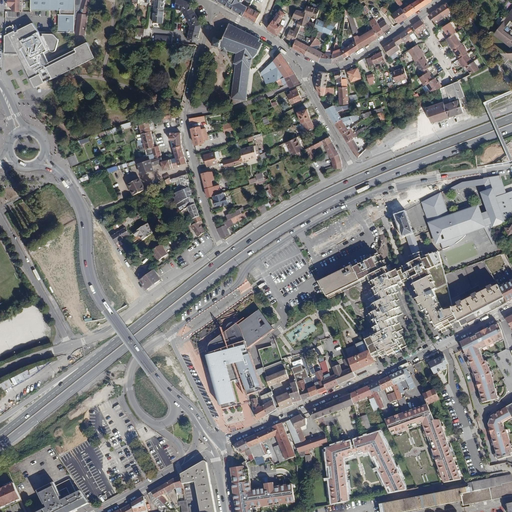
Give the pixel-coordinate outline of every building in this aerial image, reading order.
[(8,0),(9,2),(8,6),(12,6),(12,11),(22,12),(22,0),(8,0)] [(29,0),(29,11),(58,11),(58,33),(72,33),(73,0),(29,0)] [(80,0),(78,13),(88,14),(92,0),(80,0)] [(164,0),(155,0),(153,22),(162,23),(164,0)] [(191,30),(189,40),(200,41),(202,32),(204,25),(201,19),(198,12),(193,3),(184,0),(177,0),(176,8),(184,11),(187,17),(191,23),(192,25),(191,30)] [(253,0),(213,0),(242,17),(248,8),(241,4),(243,0),(244,0),(251,4),(253,0)] [(366,4),(363,0),(362,0),(356,4),(360,10),(366,6),(367,5),(366,4)] [(417,0),(403,10),(408,17),(432,0),(417,0)] [(452,12),(446,2),(429,14),(436,23),(452,12)] [(297,26),(300,27),(301,24),(315,29),(316,24),(310,22),(311,16),(318,18),(320,9),(306,6),(305,7),(304,10),(300,9),(297,8),(292,17),(299,20),(297,26)] [(250,8),(249,7),(243,16),(256,22),(260,13),(250,8)] [(408,17),(403,10),(401,8),(392,14),(399,23),(408,17)] [(285,14),(281,10),(274,20),(273,20),(272,22),(267,29),(277,36),(283,27),(279,23),(285,14)] [(511,10),(507,17),(505,16),(504,17),(498,27),(500,29),(499,30),(498,29),(495,33),(495,34),(508,44),(511,46),(511,45),(511,37),(511,36),(511,35),(511,10)] [(88,14),(78,13),(76,34),(85,35),(88,14)] [(357,28),(352,13),(347,14),(352,29),(357,28)] [(378,24),(384,32),(390,28),(385,20),(378,24)] [(418,33),(426,28),(426,27),(421,20),(413,25),(413,26),(416,30),(417,31),(415,32),(417,35),(419,34),(418,33)] [(318,61),(322,53),(317,50),(321,42),(320,40),(323,33),(322,32),(324,25),(317,22),(316,24),(315,29),(318,31),(317,34),(315,38),(310,46),(305,55),(318,61)] [(385,33),(384,32),(378,24),(377,22),(371,25),(373,29),(379,37),(385,33)] [(448,38),(455,34),(457,32),(450,22),(442,28),(444,31),(445,30),(447,33),(446,34),(448,38)] [(31,23),(4,37),(5,55),(18,56),(22,65),(34,88),(93,57),(85,42),(73,48),(74,50),(46,65),(41,55),(49,51),(53,52),(55,51),(57,40),(51,35),(42,35),(42,36),(40,36),(38,33),(31,23)] [(260,39),(229,23),(223,38),(220,39),(217,38),(215,36),(214,37),(215,39),(214,43),(212,44),(212,46),(215,45),(216,45),(216,47),(217,47),(218,46),(219,46),(220,49),(237,53),(234,63),(236,64),(232,98),(233,99),(232,105),(246,100),(250,68),(253,57),(254,58),(263,43),(260,41),(260,39)] [(335,26),(329,24),(325,32),(330,35),(335,26)] [(295,41),(299,30),(300,27),(297,26),(295,31),(290,30),(287,38),(295,41)] [(145,29),(136,28),(135,39),(140,40),(141,37),(144,37),(145,29)] [(413,32),(410,28),(406,30),(400,35),(404,41),(405,42),(405,43),(409,40),(410,42),(415,39),(413,36),(410,38),(408,35),(413,32)] [(157,40),(172,40),(173,30),(152,29),(152,36),(157,36),(157,40)] [(379,37),(373,29),(359,37),(357,32),(353,33),(354,38),(355,40),(359,49),(379,37)] [(315,38),(317,34),(312,36),(308,42),(302,39),(305,32),(299,30),(295,41),(293,48),(305,55),(310,46),(315,38)] [(453,49),(461,44),(455,34),(448,38),(446,39),(451,46),(450,47),(452,50),(453,49)] [(386,44),(382,46),(389,56),(400,49),(397,46),(404,41),(400,35),(396,37),(393,39),(394,41),(390,44),(387,45),(386,44)] [(461,44),(453,49),(459,59),(467,54),(468,53),(462,43),(461,44)] [(346,48),(341,50),(343,59),(356,50),(353,44),(349,46),(346,48)] [(425,54),(423,51),(422,51),(420,49),(417,44),(410,49),(409,50),(415,61),(419,58),(423,55),(425,54)] [(343,59),(341,50),(339,49),(333,52),(332,54),(332,63),(343,59)] [(384,60),(381,51),(372,56),(372,57),(367,59),(369,66),(375,64),(384,60)] [(294,72),(281,53),(273,61),(261,72),(266,84),(273,81),(277,80),(295,73),(294,72)] [(332,63),(332,54),(328,54),(322,53),(318,61),(332,63)] [(467,54),(459,59),(458,60),(463,68),(466,67),(473,63),(467,54)] [(426,59),(423,55),(419,58),(415,61),(414,61),(421,72),(427,68),(429,67),(425,60),(426,59)] [(471,74),(473,74),(478,71),(479,70),(474,62),(466,67),(471,74)] [(404,67),(392,72),(396,82),(397,82),(407,78),(408,78),(404,67)] [(361,78),(358,68),(348,72),(351,82),(361,78)] [(429,71),(427,68),(421,72),(423,76),(420,79),(424,85),(426,84),(433,79),(428,72),(429,71)] [(316,86),(326,87),(329,73),(319,71),(316,86)] [(290,87),(300,84),(299,81),(298,79),(295,73),(277,80),(279,85),(283,84),(284,86),(288,83),(288,84),(289,86),(290,87)] [(468,76),(458,81),(460,84),(469,79),(468,76)] [(440,88),(443,87),(439,82),(439,83),(435,78),(433,79),(426,84),(431,92),(440,88)] [(450,84),(443,87),(440,88),(444,101),(448,117),(464,112),(459,98),(465,97),(460,84),(458,81),(456,82),(453,83),(450,84)] [(325,94),(326,87),(316,86),(319,95),(320,95),(324,96),(325,94)] [(347,86),(342,87),(339,87),(338,87),(340,104),(349,103),(349,101),(348,95),(348,86),(347,86)] [(302,99),(298,90),(291,94),(288,95),(292,104),(302,99)] [(432,123),(448,117),(444,101),(426,107),(430,117),(432,123)] [(331,106),(326,109),(335,123),(342,119),(338,112),(343,109),(347,109),(353,107),(354,107),(355,106),(354,103),(352,104),(348,105),(341,106),(340,106),(333,105),(331,106)] [(301,123),(302,123),(311,119),(307,109),(298,112),(301,123)] [(387,118),(383,111),(377,113),(382,121),(387,118)] [(180,117),(179,114),(153,118),(153,121),(160,120),(160,123),(172,121),(172,118),(180,117)] [(342,119),(335,123),(342,134),(351,128),(349,126),(347,127),(346,125),(356,120),(354,115),(343,118),(342,119)] [(153,129),(151,118),(138,120),(135,121),(135,123),(139,121),(141,131),(153,129)] [(311,119),(302,123),(306,132),(315,128),(311,119)] [(193,137),(202,134),(201,129),(200,127),(199,127),(191,128),(193,137)] [(351,128),(342,134),(347,142),(356,136),(351,128)] [(149,154),(150,159),(154,158),(155,160),(162,158),(159,146),(157,146),(155,146),(154,143),(156,143),(156,141),(154,141),(153,137),(155,136),(154,133),(152,133),(151,131),(142,133),(145,147),(143,148),(143,150),(146,149),(146,153),(149,152),(152,151),(153,153),(150,154),(149,154)] [(173,148),(176,158),(178,165),(186,162),(182,145),(181,132),(172,133),(172,136),(170,136),(170,140),(171,148),(173,148)] [(202,134),(193,137),(195,145),(204,143),(204,142),(203,137),(202,134)] [(359,134),(356,136),(347,142),(353,153),(358,157),(364,150),(361,145),(365,143),(359,134)] [(332,158),(339,155),(329,136),(321,141),(305,149),(307,154),(316,149),(323,144),(328,153),(331,158),(332,158)] [(88,137),(76,141),(78,147),(83,145),(82,144),(90,141),(89,140),(88,137)] [(303,150),(297,137),(286,142),(292,155),(303,150)] [(240,149),(242,155),(243,161),(249,160),(257,158),(254,145),(240,149)] [(217,158),(215,152),(204,155),(207,166),(218,163),(217,158)] [(78,163),(74,155),(68,157),(71,166),(78,163)] [(244,162),(243,161),(242,155),(238,156),(223,161),(225,167),(244,162)] [(333,169),(342,168),(342,162),(339,155),(332,158),(333,164),(333,166),(333,169)] [(176,158),(170,159),(163,161),(162,158),(155,160),(154,158),(150,159),(138,163),(142,175),(154,171),(153,166),(161,163),(163,170),(179,167),(178,165),(176,158)] [(208,197),(213,196),(221,193),(219,185),(213,186),(211,180),(214,179),(212,171),(208,171),(201,173),(202,177),(208,197)] [(255,174),(256,177),(248,179),(249,183),(264,180),(263,172),(255,174)] [(191,187),(188,174),(170,179),(170,178),(165,180),(167,185),(176,182),(180,181),(181,186),(175,188),(176,193),(189,188),(191,187)] [(501,178),(489,179),(493,190),(487,192),(482,194),(488,213),(482,215),(478,207),(460,213),(449,216),(441,194),(423,203),(425,208),(423,208),(425,212),(426,212),(433,231),(437,230),(439,234),(433,236),(436,243),(440,241),(442,246),(444,250),(446,249),(450,247),(453,246),(455,244),(458,243),(460,241),(462,240),(464,238),(466,236),(478,230),(491,226),(492,228),(511,219),(511,193),(507,195),(501,178)] [(146,190),(140,179),(128,185),(134,196),(146,190)] [(493,190),(489,179),(463,181),(463,188),(485,186),(487,192),(493,190)] [(272,184),(271,183),(267,185),(272,197),(277,195),(275,190),(272,184)] [(189,188),(176,193),(177,196),(174,197),(176,201),(173,202),(175,206),(177,205),(193,196),(189,188)] [(221,193),(213,196),(216,205),(223,204),(223,205),(229,203),(227,196),(226,196),(224,192),(221,193)] [(188,207),(195,204),(193,196),(177,205),(179,208),(167,217),(170,220),(188,207)] [(262,203),(267,211),(272,207),(267,200),(262,203)] [(30,219),(21,203),(16,206),(17,207),(9,211),(17,226),(30,219)] [(261,215),(267,211),(262,203),(242,213),(231,218),(233,223),(245,217),(259,210),(261,215)] [(200,216),(195,204),(188,207),(170,220),(173,225),(190,213),(192,219),(193,219),(200,216)] [(228,219),(231,218),(242,213),(240,208),(226,215),(228,219)] [(408,240),(415,238),(414,234),(407,212),(398,214),(395,215),(403,237),(406,236),(407,236),(408,240)] [(200,216),(193,219),(195,224),(191,226),(198,237),(205,232),(201,224),(203,223),(202,221),(200,216)] [(227,228),(229,227),(234,225),(233,223),(231,218),(228,219),(224,221),(227,228)] [(126,222),(124,219),(111,227),(112,228),(114,227),(115,229),(126,222)] [(227,228),(224,221),(217,225),(223,238),(230,235),(227,228)] [(148,223),(134,232),(136,236),(138,235),(139,234),(140,236),(142,239),(154,232),(148,223)] [(495,247),(500,244),(492,228),(491,226),(485,229),(495,247)] [(130,235),(125,227),(112,236),(117,243),(122,240),(130,235)] [(202,236),(195,241),(197,245),(199,248),(207,243),(202,236)] [(408,240),(413,255),(420,252),(415,238),(408,240)] [(167,254),(160,245),(151,251),(158,261),(167,254)] [(352,265),(319,282),(327,297),(360,281),(372,275),(378,287),(376,288),(383,300),(377,303),(380,310),(375,313),(378,319),(376,319),(382,332),(369,338),(365,340),(366,340),(374,360),(378,358),(381,356),(382,359),(389,356),(390,359),(403,352),(402,349),(407,346),(400,331),(403,330),(397,317),(403,314),(397,302),(399,300),(396,294),(398,293),(399,293),(396,286),(399,285),(399,283),(404,280),(407,279),(411,277),(421,297),(418,299),(421,305),(423,304),(426,310),(428,309),(438,328),(444,325),(447,329),(457,324),(455,321),(458,320),(453,311),(452,307),(451,299),(447,284),(445,275),(439,252),(424,257),(422,252),(420,252),(413,255),(410,256),(413,262),(405,266),(403,267),(399,269),(386,275),(383,269),(382,270),(376,257),(375,254),(352,265)] [(136,261),(132,255),(126,258),(131,265),(136,261)] [(447,284),(451,299),(478,285),(481,289),(497,281),(493,274),(490,275),(485,261),(451,273),(445,275),(447,284)] [(138,277),(141,281),(153,272),(150,268),(138,277)] [(154,271),(153,272),(141,281),(147,289),(161,279),(154,271)] [(508,303),(502,292),(499,285),(494,287),(492,285),(487,288),(488,289),(478,294),(477,293),(472,295),(473,297),(462,302),(462,301),(457,303),(458,304),(467,324),(508,303)] [(511,287),(502,292),(508,303),(511,300),(511,287)] [(453,311),(458,320),(461,327),(467,324),(458,304),(452,307),(453,311)] [(247,350),(270,333),(274,330),(273,328),(271,329),(258,312),(239,325),(237,324),(235,323),(232,323),(230,324),(229,325),(227,327),(226,330),(227,333),(225,334),(224,334),(212,342),(211,344),(209,346),(209,349),(210,354),(208,355),(223,410),(238,406),(237,403),(237,404),(232,382),(243,379),(248,396),(263,390),(262,388),(259,377),(257,371),(249,351),(247,352),(247,350)] [(466,340),(460,343),(476,377),(483,403),(495,400),(494,397),(498,396),(491,372),(486,361),(485,362),(479,349),(482,348),(483,349),(504,338),(502,330),(498,323),(497,324),(479,333),(466,340)] [(349,359),(354,372),(376,362),(374,360),(366,340),(355,345),(360,355),(349,359)] [(448,364),(445,356),(430,364),(435,374),(446,368),(445,366),(448,364)] [(333,368),(335,375),(339,384),(355,377),(354,372),(349,359),(349,357),(344,360),(347,370),(342,372),(339,365),(333,368)] [(323,372),(329,370),(325,360),(319,362),(323,372)] [(307,398),(311,397),(305,380),(302,380),(300,381),(299,378),(298,379),(295,371),(296,370),(294,363),(290,365),(296,382),(302,400),(308,398),(307,398)] [(265,373),(264,368),(257,371),(259,377),(265,373)] [(407,369),(390,377),(394,385),(393,386),(397,398),(402,413),(409,411),(404,397),(402,398),(400,394),(405,392),(405,391),(401,382),(403,382),(407,390),(410,389),(416,387),(407,369)] [(272,380),(273,385),(278,383),(279,384),(281,383),(281,382),(289,378),(286,370),(270,377),(267,371),(265,373),(267,381),(272,380)] [(323,380),(327,390),(335,386),(331,377),(325,379),(321,371),(319,372),(316,373),(320,382),(323,380)] [(21,375),(0,387),(0,388),(4,395),(25,382),(21,375)] [(331,377),(335,386),(339,384),(335,375),(331,377)] [(311,397),(319,394),(315,384),(311,377),(307,379),(305,380),(311,397)] [(394,385),(390,377),(380,381),(382,391),(389,388),(393,399),(397,398),(393,386),(394,385)] [(270,386),(273,385),(272,380),(267,381),(270,389),(271,389),(272,392),(261,397),(264,406),(267,415),(277,409),(273,401),(272,396),(274,395),(273,394),(272,391),(271,390),(271,389),(270,386)] [(294,405),(293,403),(290,394),(295,393),(291,383),(290,380),(286,382),(290,393),(278,398),(282,410),(294,405)] [(319,394),(327,390),(323,380),(320,382),(321,384),(319,385),(317,382),(315,384),(319,394)] [(369,386),(376,400),(378,399),(376,393),(378,392),(382,391),(380,381),(376,383),(369,386)] [(290,394),(293,403),(302,400),(296,382),(291,383),(295,393),(290,394)] [(380,409),(376,400),(369,386),(351,395),(354,405),(358,418),(359,418),(364,431),(371,429),(366,415),(361,417),(357,402),(369,397),(372,403),(371,403),(374,411),(380,409)] [(439,400),(435,390),(424,395),(428,404),(439,400)] [(345,409),(354,405),(351,395),(342,398),(338,400),(342,410),(345,409)] [(267,415),(264,406),(261,408),(260,406),(258,407),(256,398),(251,400),(254,409),(255,411),(258,420),(267,415)] [(338,411),(334,402),(313,410),(313,411),(313,412),(313,414),(313,415),(312,416),(311,417),(317,424),(319,422),(316,419),(338,411)] [(445,483),(458,480),(440,420),(435,420),(428,404),(409,411),(402,413),(385,420),(393,435),(426,424),(445,483)] [(488,424),(498,460),(507,457),(511,455),(511,453),(511,452),(511,449),(507,430),(505,430),(503,423),(511,417),(511,416),(507,407),(492,416),(488,424)] [(305,450),(305,455),(307,471),(313,470),(312,455),(310,455),(309,450),(312,449),(316,448),(319,447),(328,444),(325,435),(306,441),(303,434),(302,431),(306,429),(307,429),(306,419),(305,418),(304,418),(303,417),(302,416),(302,415),(292,419),(305,450)] [(300,457),(305,455),(305,450),(292,419),(286,422),(295,445),(296,444),(300,457)] [(296,457),(282,424),(273,427),(277,435),(281,445),(287,460),(296,457)] [(269,439),(272,437),(269,429),(246,439),(250,449),(258,466),(265,463),(262,456),(267,454),(263,444),(270,441),(269,439)] [(392,493),(406,491),(405,486),(380,433),(373,435),(374,436),(371,437),(371,435),(367,437),(368,439),(365,440),(364,438),(355,441),(357,446),(359,452),(359,454),(364,453),(364,454),(370,452),(373,459),(375,458),(380,470),(379,471),(383,480),(385,479),(386,481),(384,482),(387,489),(390,488),(392,493)] [(250,449),(246,439),(236,444),(240,452),(248,448),(248,450),(250,449)] [(333,505),(349,502),(348,491),(346,492),(345,489),(348,489),(344,459),(355,455),(354,453),(352,447),(350,442),(345,444),(344,442),(340,444),(341,446),(338,447),(338,444),(332,446),(332,448),(328,449),(328,454),(326,454),(328,468),(330,468),(331,481),(330,481),(333,505)] [(275,447),(281,463),(287,460),(281,445),(275,447)] [(233,475),(250,472),(250,468),(245,460),(237,466),(232,466),(233,475)] [(202,462),(182,474),(183,484),(196,482),(201,511),(216,511),(208,464),(208,463),(206,462),(205,461),(204,462),(202,462)] [(184,494),(183,484),(182,474),(174,478),(177,492),(181,492),(182,495),(184,494)] [(511,482),(511,483),(509,475),(469,483),(469,487),(453,490),(455,503),(462,501),(463,506),(511,496),(511,482)] [(177,493),(177,492),(174,478),(163,485),(168,492),(176,506),(178,506),(179,506),(178,502),(177,493)] [(77,493),(70,479),(56,486),(56,485),(39,493),(43,503),(45,502),(47,507),(37,511),(67,511),(61,500),(60,496),(61,496),(59,491),(67,487),(71,496),(64,499),(71,511),(89,503),(81,490),(77,493)] [(233,483),(237,511),(255,511),(254,505),(294,500),(292,483),(274,486),(274,482),(265,483),(266,487),(250,489),(249,480),(234,482),(234,483),(233,483)] [(54,482),(37,490),(39,493),(56,485),(54,482)] [(14,483),(0,489),(0,507),(21,499),(14,483)] [(157,498),(164,504),(167,501),(161,496),(164,494),(160,487),(152,491),(156,499),(157,498)] [(441,493),(436,494),(438,506),(455,503),(453,490),(441,493)] [(170,510),(164,504),(157,498),(156,499),(152,491),(149,493),(152,500),(159,508),(160,511),(162,510),(161,511),(163,511),(163,510),(166,510),(170,510)] [(94,494),(89,497),(92,503),(98,500),(94,494)] [(438,506),(436,494),(408,499),(410,511),(438,506)] [(144,496),(132,503),(134,511),(147,511),(144,496)] [(71,511),(64,499),(61,500),(67,511),(71,511)] [(392,511),(406,511),(410,511),(408,499),(391,503),(392,511)] [(134,511),(132,503),(121,508),(122,511),(134,511)] [(392,511),(391,503),(380,505),(381,511),(392,511)]
